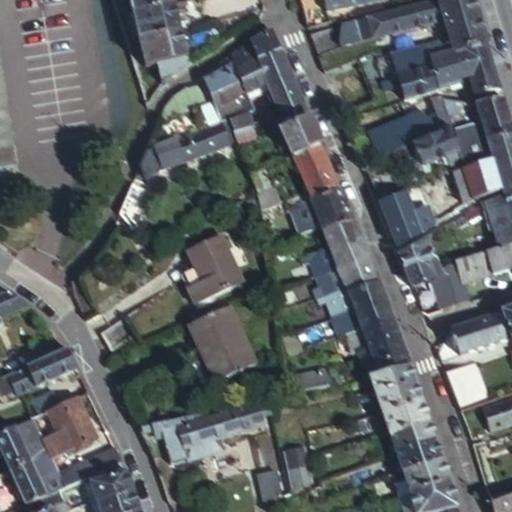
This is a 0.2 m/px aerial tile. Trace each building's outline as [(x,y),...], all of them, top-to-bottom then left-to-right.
[(173,7),(171,0),(130,0),(134,15),(173,7)] [(322,0),(326,14),(341,10),(338,0),(322,0)] [(338,0),(341,10),(361,5),(359,0),(338,0)] [(387,15),(393,37),(447,23),(451,39),(433,44),(436,54),(436,57),(486,43),(473,0),(442,0),(436,2),(387,15)] [(134,15),(140,43),(179,35),(173,7),(134,15)] [(342,27),(345,47),(362,45),(363,45),(393,37),(387,15),(342,27)] [(312,35),(320,56),(345,49),(345,47),(339,27),(312,35)] [(246,46),(231,56),(245,94),(265,85),(277,113),(252,124),(258,139),(277,131),(306,119),(307,118),(271,30),(263,35),(246,46)] [(149,87),(163,86),(165,84),(186,70),(179,35),(140,43),(145,67),(159,65),(160,71),(146,74),(149,87)] [(438,64),(445,89),(459,84),(458,79),(470,76),(475,96),(500,91),(486,43),(436,57),(438,64)] [(401,66),(404,76),(438,64),(436,57),(436,54),(401,66)] [(245,94),(231,56),(203,74),(200,77),(208,88),(214,104),(215,104),(222,122),(227,120),(246,113),(251,111),(245,94)] [(404,76),(411,102),(443,90),(445,89),(438,64),(404,76)] [(428,119),(434,135),(452,128),(453,121),(452,116),(446,99),(436,102),(440,115),(428,119)] [(459,101),(446,99),(452,116),(462,112),(459,101)] [(511,134),(511,128),(503,100),(478,107),(484,127),(487,136),(488,142),(511,134)] [(252,124),(246,113),(227,120),(232,131),(249,125),(252,124)] [(317,146),(306,119),(277,131),(290,158),(317,146)] [(222,122),(143,153),(139,162),(152,176),(163,167),(228,142),(222,122)] [(452,128),(456,140),(460,139),(462,143),(487,136),(484,127),(479,128),(478,123),(457,129),(457,127),(452,128)] [(232,131),(237,144),(248,139),(245,133),(251,130),(249,125),(232,131)] [(434,135),(417,142),(425,163),(450,154),(455,164),(464,160),(459,150),(456,140),(452,128),(434,135)] [(511,194),(511,134),(488,142),(494,162),(496,169),(502,191),(503,194),(504,197),(511,194)] [(327,168),(317,146),(290,158),(299,179),(307,176),(327,168)] [(496,169),(494,162),(464,171),(466,178),(496,169)] [(307,176),(299,179),(308,201),(337,189),(328,169),(327,168),(307,176)] [(464,204),(502,191),(496,169),(466,178),(467,181),(458,183),(464,204)] [(396,171),(372,180),(381,202),(402,194),(404,193),(396,171)] [(256,196),(260,211),(279,203),(273,189),(256,196)] [(337,189),(308,201),(289,208),(301,237),(321,230),(320,228),(349,218),(339,194),(337,189)] [(402,194),(381,202),(398,244),(422,233),(410,204),(406,204),(402,194)] [(511,220),(511,194),(504,197),(488,202),(482,206),(488,229),(495,226),(511,220)] [(474,210),(460,219),(465,226),(479,216),(474,210)] [(321,230),(329,248),(358,237),(356,233),(349,218),(320,228),(321,230)] [(511,243),(511,220),(495,226),(501,247),(511,243)] [(314,274),(337,268),(367,258),(360,242),(358,237),(329,248),(300,258),(303,265),(309,263),(314,274)] [(431,237),(402,255),(416,288),(435,280),(444,305),(458,300),(450,275),(445,276),(431,237)] [(241,287),(221,239),(186,253),(194,269),(180,276),(193,307),(241,287)] [(448,268),(450,275),(458,300),(472,296),(468,282),(511,267),(511,243),(501,247),(490,250),(448,268)] [(337,268),(340,273),(369,263),(368,260),(367,258),(337,268)] [(369,263),(340,273),(319,281),(323,292),(316,295),(319,303),(348,293),(377,282),(370,265),(369,263)] [(377,282),(348,293),(354,310),(383,300),(379,289),(377,282)] [(28,307),(8,293),(0,297),(0,321),(30,308),(28,307)] [(383,300),(354,310),(361,330),(391,320),(387,309),(383,300)] [(260,364),(228,308),(224,310),(187,330),(220,387),(260,364)] [(511,344),(511,343),(511,309),(502,313),(511,344)] [(442,362),(444,365),(511,344),(502,313),(450,330),(440,355),(442,362)] [(383,345),(398,340),(394,327),(391,320),(361,330),(343,335),(350,354),(352,354),(358,352),(368,349),(383,345)] [(138,342),(128,324),(104,336),(113,354),(138,342)] [(373,362),(402,350),(401,347),(398,340),(383,345),(368,349),(358,352),(362,363),(365,363),(373,362)] [(77,370),(66,346),(0,377),(0,396),(1,399),(17,392),(18,396),(77,370)] [(369,376),(409,367),(402,350),(373,362),(365,363),(362,363),(367,377),(369,376)] [(462,414),(487,406),(473,366),(447,374),(449,380),(453,391),(460,407),(462,414)] [(410,370),(409,367),(369,376),(375,393),(414,381),(410,370)] [(325,369),(295,376),(298,391),(328,385),(325,369)] [(414,383),(414,381),(375,393),(389,434),(428,423),(426,415),(421,403),(414,383)] [(96,437),(78,398),(47,413),(65,452),(96,437)] [(139,426),(142,432),(158,429),(160,436),(164,436),(170,461),(206,452),(203,438),(208,437),(212,451),(224,448),(221,434),(265,423),(262,413),(271,411),(268,398),(226,407),(228,413),(198,420),(196,414),(139,426)] [(491,432),(511,425),(511,402),(484,412),(491,432)] [(43,422),(40,416),(32,420),(36,430),(43,427),(43,422)] [(48,456),(36,430),(32,420),(0,434),(0,456),(8,474),(48,456)] [(396,454),(435,441),(433,436),(428,423),(389,434),(396,454)] [(203,438),(206,452),(212,451),(208,437),(203,438)] [(403,473),(442,461),(440,458),(435,441),(396,454),(403,473)] [(82,482),(123,464),(116,448),(75,467),(82,482)] [(288,454),(292,472),(310,467),(305,449),(288,454)] [(23,509),(61,492),(64,491),(57,476),(48,456),(8,474),(23,509)] [(445,511),(457,508),(455,500),(448,479),(442,461),(403,473),(415,511),(445,511)] [(82,482),(75,467),(57,476),(64,491),(82,482)] [(310,467),(292,472),(296,490),(314,484),(313,480),(310,467)] [(133,491),(126,470),(95,482),(101,501),(133,491)] [(282,497),(276,472),(259,476),(266,501),(282,497)] [(135,511),(140,510),(133,491),(101,501),(104,511),(135,511)] [(69,511),(70,511),(61,492),(23,509),(15,511),(69,511)] [(511,511),(511,494),(491,502),(494,510),(494,511),(511,511)]
